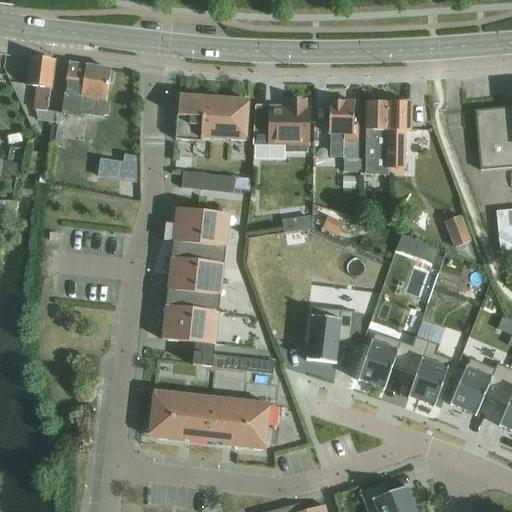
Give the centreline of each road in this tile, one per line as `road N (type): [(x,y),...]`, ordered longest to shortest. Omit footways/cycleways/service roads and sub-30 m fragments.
road 1 (residential): [(116,470),(133,271),(156,163),(155,63),(164,44)]
road 2 (tertiary): [(164,44),(324,53),(511,43)]
road 3 (residential): [(116,470),(296,489),(424,443)]
road 4 (tertiary): [(0,25),(164,44)]
